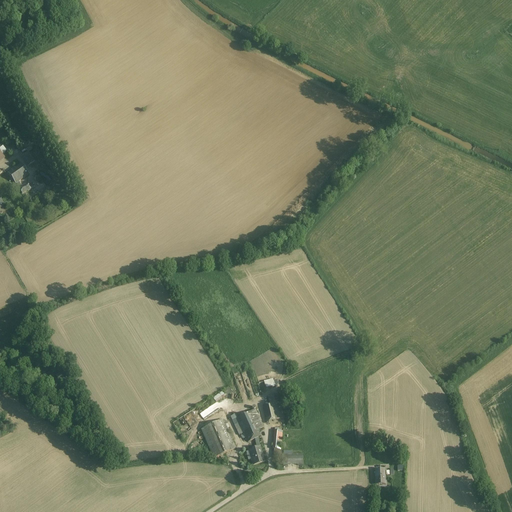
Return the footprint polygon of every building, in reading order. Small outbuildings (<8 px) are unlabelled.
[(29,151),(23,155),(29,165),(35,162),(29,151)] [(22,163),(8,173),(15,184),(19,181),(23,178),(29,174),(22,163)] [(22,186),(19,188),(22,194),(31,190),(27,183),(27,184),(22,186)] [(274,378),(260,381),(261,388),(276,385),(274,378)] [(223,389),(226,395),(233,391),(230,386),(223,389)] [(216,402),(226,395),(223,390),(212,398),(216,402)] [(281,400),(270,401),(271,408),(275,408),(276,425),(283,424),(281,400)] [(296,407),(295,407),(293,407),(292,407),(291,407),(290,408),(289,408),(289,409),(288,410),(287,410),(287,412),(286,413),(286,414),(287,415),(287,416),(287,417),(288,418),(288,419),(289,419),(289,420),(290,420),(292,421),(293,421),(294,421),(295,421),(296,421),(297,420),(298,419),(299,418),(300,417),(300,416),(301,415),(301,414),(301,413),(300,412),(300,411),(299,410),(299,409),(298,409),(298,408),(297,408),(296,407)] [(271,408),(264,409),(265,426),(276,425),(275,408),(271,408)] [(265,430),(256,412),(251,414),(257,429),(258,433),(260,432),(265,430)] [(257,429),(251,414),(245,417),(252,431),(257,429)] [(252,431),(245,417),(239,419),(241,424),(246,434),(252,431)] [(223,420),(201,429),(213,458),(235,448),(223,420)] [(241,424),(235,426),(240,437),(245,435),(246,434),(241,424)] [(252,431),(246,434),(245,435),(250,444),(257,441),(260,439),(262,438),(260,432),(258,433),(257,429),(252,431)] [(257,449),(250,452),(253,466),(264,463),(263,459),(262,459),(260,450),(259,449),(257,449)] [(302,456),(282,457),(282,467),(302,466),(302,456)] [(384,469),(374,469),(375,485),(385,484),(384,469)]
